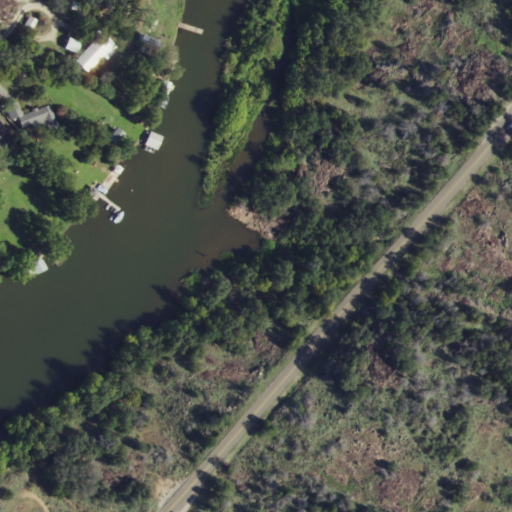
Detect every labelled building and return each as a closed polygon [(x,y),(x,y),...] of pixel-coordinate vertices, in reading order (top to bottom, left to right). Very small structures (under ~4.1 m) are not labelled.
[(92,28),(98,0),(83,0),(83,5),(75,3),(71,23),(92,28)] [(116,47),(102,33),(75,60),(89,74),(116,47)] [(160,42),(143,34),(139,42),(156,50),(160,42)] [(51,106),(23,115),(19,104),(5,108),(16,142),(59,128),(51,106)] [(1,118),(0,118),(0,137),(9,132),(1,118)] [(157,149),(161,138),(151,134),(147,145),(157,149)]
